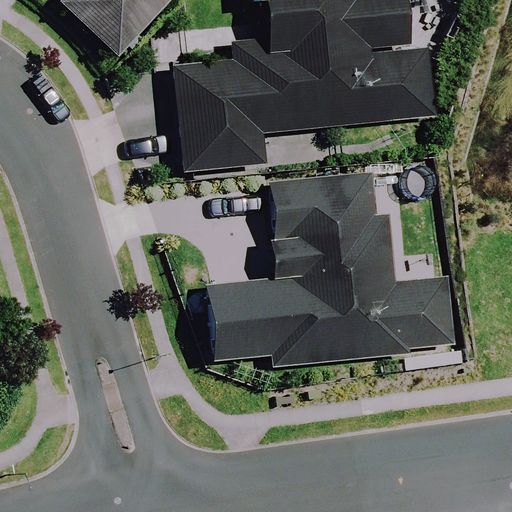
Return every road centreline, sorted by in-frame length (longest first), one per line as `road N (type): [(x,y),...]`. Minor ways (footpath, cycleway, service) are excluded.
road 1 (residential): [(147,504),(23,133),(0,107)]
road 2 (tertiary): [(511,457),(147,504)]
